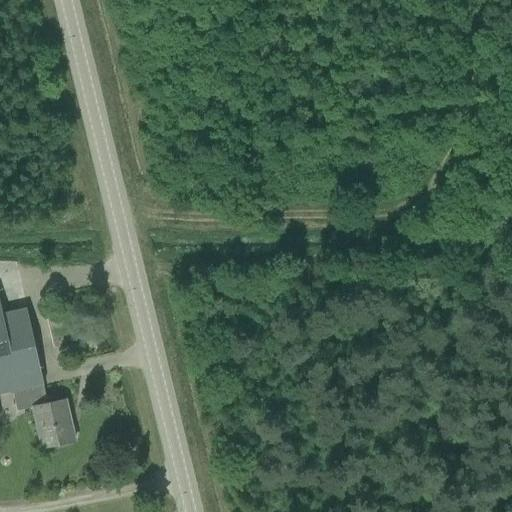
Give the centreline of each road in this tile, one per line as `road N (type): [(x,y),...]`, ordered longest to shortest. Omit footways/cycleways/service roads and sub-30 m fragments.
road 1 (tertiary): [(190,511),(65,0)]
road 2 (track): [(474,0),(462,116),(408,214),(119,214)]
